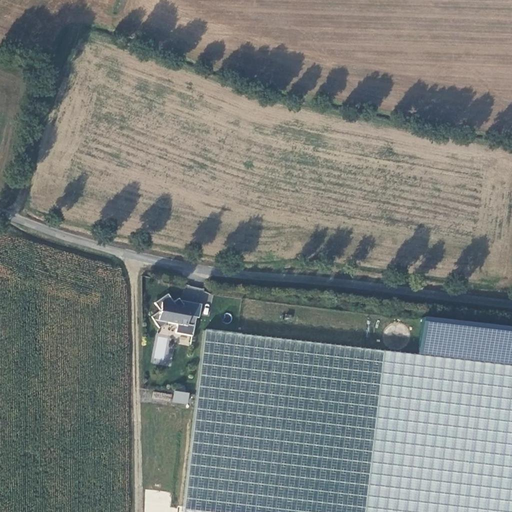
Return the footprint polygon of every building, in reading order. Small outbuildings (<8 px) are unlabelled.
[(203,304),(206,290),(184,285),(181,299),(203,304)] [(159,310),(150,316),(158,328),(166,322),(185,325),(186,324),(193,325),(195,316),(187,315),(179,313),(180,308),(176,307),(174,304),(166,293),(153,302),(159,310)] [(187,315),(189,307),(174,304),(176,307),(180,308),(179,313),(187,315)] [(511,511),(511,365),(203,331),(181,511),(511,511)] [(152,364),(168,365),(171,337),(155,335),(152,364)] [(172,402),(187,405),(189,393),(174,390),(172,402)] [(170,402),(171,394),(153,391),(152,400),(170,402)] [(176,511),(177,508),(170,507),(171,491),(146,490),(144,511),(176,511)]
